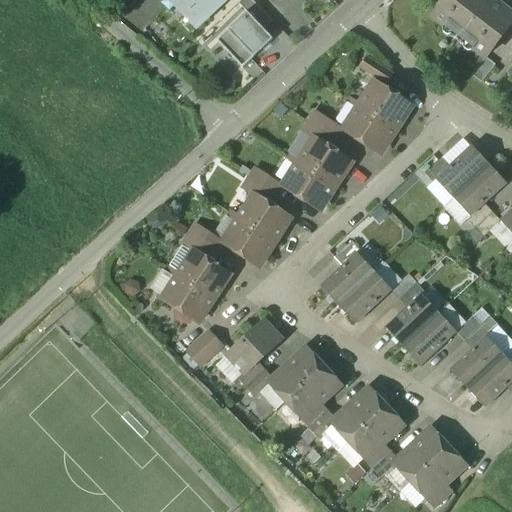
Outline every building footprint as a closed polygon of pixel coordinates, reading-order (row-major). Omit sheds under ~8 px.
[(182,0),(203,21),(225,0),(182,0)] [(245,0),(240,5),(264,31),(272,23),(249,0),(245,0)] [(511,23),(511,18),(487,0),(445,0),(431,18),(443,28),(446,25),(474,47),(472,50),(484,59),(485,59),(511,23)] [(264,31),(247,14),(217,43),(243,70),(273,40),(264,31)] [(390,75),(365,59),(359,70),(384,86),(390,75)] [(484,59),(471,77),(480,84),(494,66),(485,59),(484,59)] [(391,96),(373,84),(358,107),(395,131),(410,108),(400,102),(400,97),(396,94),(391,96)] [(395,131),(358,107),(343,131),(380,155),(395,131)] [(343,131),(315,113),(309,123),(337,141),(343,131)] [(337,141),(309,123),(302,133),(313,140),(330,151),(337,141)] [(330,151),(313,140),(298,164),(335,188),(350,164),(330,151)] [(450,168),(435,182),(452,200),(488,166),(471,148),(450,168)] [(441,159),(424,175),(432,185),(435,182),(450,168),(441,159)] [(335,188),(298,164),(283,187),(320,211),(335,188)] [(488,166),(452,200),(470,219),(484,205),(505,185),(488,166)] [(283,187),(257,170),(250,181),(276,197),(283,187)] [(250,181),(250,180),(243,191),(252,198),(252,197),(270,208),(276,197),(250,181)] [(270,208),(252,197),(252,198),(238,220),(274,244),(290,221),(270,208)] [(470,219),(466,222),(475,231),(492,214),(484,205),(470,219)] [(511,212),(500,223),(511,235),(511,212)] [(492,214),(475,231),(483,240),(500,223),(492,214)] [(223,244),(259,268),(274,244),(238,220),(223,244)] [(223,244),(196,226),(190,236),(217,253),(223,244)] [(217,253),(190,236),(183,248),(193,254),(210,265),(217,253)] [(352,243),(334,260),(342,269),(357,255),(360,252),(352,243)] [(210,265),(193,254),(178,277),(215,300),(229,277),(210,265)] [(342,269),(321,289),(338,307),(373,273),(357,255),(342,269)] [(373,273),(338,307),(355,326),(391,292),(373,273)] [(409,276),(391,292),(399,301),(417,285),(409,276)] [(215,300),(178,277),(162,300),(179,311),(176,316),(177,321),(182,324),(187,323),(190,318),(199,324),(215,300)] [(417,285),(399,301),(408,309),(421,297),(425,293),(417,285)] [(408,309),(386,330),(403,349),(438,315),(421,297),(408,309)] [(465,325),(448,306),(438,315),(455,334),(465,325)] [(455,334),(438,315),(403,349),(420,367),(455,334)] [(455,334),(464,343),(481,326),(473,317),(455,334)] [(264,323),(228,357),(244,375),(245,375),(258,363),(281,341),(264,323)] [(481,326),(464,343),(471,351),(486,338),(489,335),(481,326)] [(210,335),(188,355),(199,367),(221,347),(210,335)] [(471,351),(449,372),(468,390),(503,357),(486,338),(471,351)] [(275,380),(271,384),(272,384),(288,401),(323,368),(307,350),(275,380)] [(511,366),(503,357),(468,390),(485,409),(507,388),(511,383),(511,366)] [(258,363),(245,375),(244,375),(239,380),(248,389),(266,372),(258,363)] [(323,368),(288,401),(304,418),(304,419),(321,403),(340,385),(323,368)] [(266,372),(248,389),(256,399),(272,384),(271,384),(275,380),(266,372)] [(337,420),(333,424),(334,425),(350,442),(386,408),(369,390),(337,420)] [(321,403),(304,419),(304,418),(301,420),(310,430),(329,412),(321,403)] [(386,408),(350,442),(366,459),(367,460),(384,444),(403,426),(386,408)] [(329,412),(310,430),(319,439),(334,425),(333,424),(337,420),(329,412)] [(400,461),(396,465),(412,481),(448,448),(432,431),(400,461)] [(384,444),(367,460),(366,459),(364,461),(372,470),(391,452),(384,444)] [(448,448),(412,481),(428,499),(429,499),(445,484),(465,466),(448,448)] [(391,452),(372,470),(381,479),(396,465),(400,461),(391,452)] [(445,484),(429,499),(428,499),(426,501),(435,511),(454,493),(445,484)]
